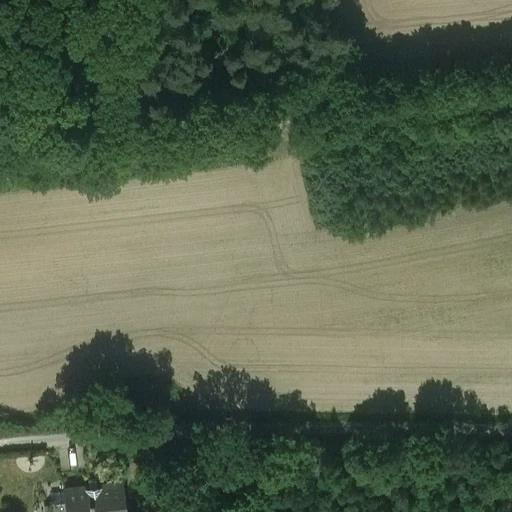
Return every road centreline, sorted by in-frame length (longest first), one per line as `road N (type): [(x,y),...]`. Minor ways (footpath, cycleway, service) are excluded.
road 1 (track): [(0,158),(511,88)]
road 2 (unclassified): [(511,427),(195,426)]
